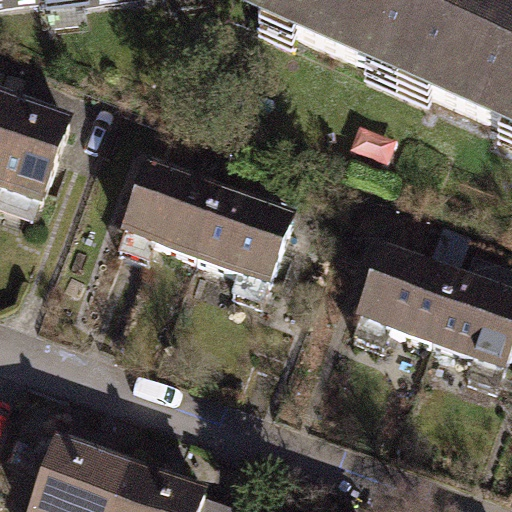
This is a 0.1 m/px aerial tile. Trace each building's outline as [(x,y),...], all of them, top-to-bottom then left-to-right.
[(0,0),(0,11),(87,1),(88,8),(151,0),(0,0)] [(444,0),(274,0),(263,26),(403,90),(444,0)] [(511,9),(490,0),(444,0),(403,90),(511,139),(511,9)] [(0,196),(44,213),(73,133),(0,107),(0,196)] [(224,203),(152,177),(129,242),(200,268),(224,203)] [(296,229),(224,203),(200,268),(272,294),(296,229)] [(456,290),(375,262),(348,341),(428,369),(456,290)] [(511,386),(511,310),(456,290),(428,369),(508,397),(511,386)] [(122,511),(134,480),(60,453),(38,511),(122,511)] [(222,511),(134,480),(122,511),(222,511)]
